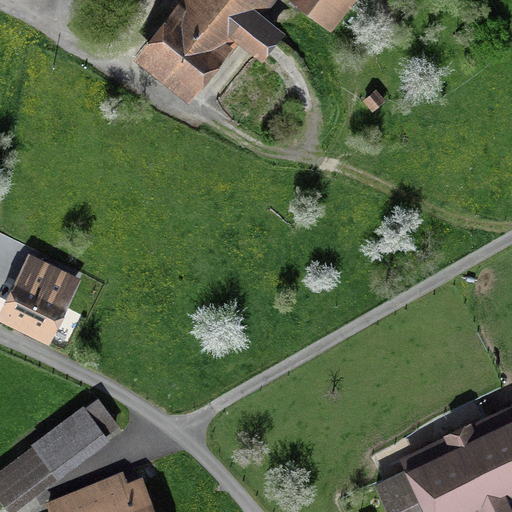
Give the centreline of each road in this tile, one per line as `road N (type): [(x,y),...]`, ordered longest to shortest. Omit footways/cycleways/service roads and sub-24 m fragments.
road 1 (track): [(188,426),(511,231)]
road 2 (residential): [(0,333),(188,426),(260,511)]
